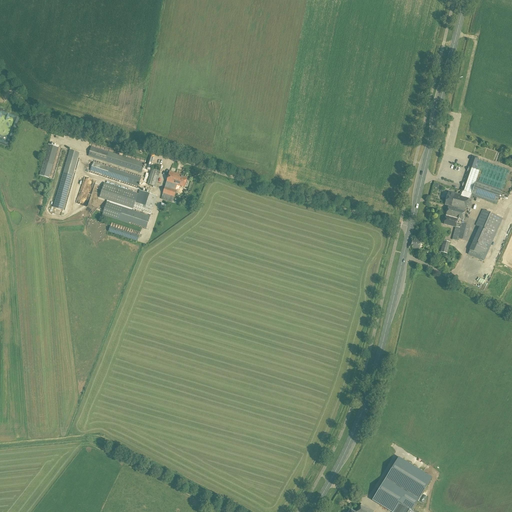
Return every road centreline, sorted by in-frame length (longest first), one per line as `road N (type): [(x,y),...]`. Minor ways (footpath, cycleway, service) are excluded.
road 1 (unclassified): [(410,226),(47,119),(0,72)]
road 2 (primary): [(312,511),(362,412),(404,254)]
road 3 (primary): [(410,226),(464,0)]
road 4 (unclassified): [(404,254),(511,313)]
